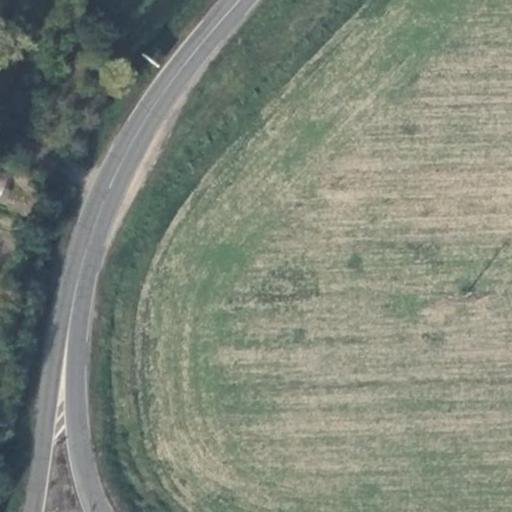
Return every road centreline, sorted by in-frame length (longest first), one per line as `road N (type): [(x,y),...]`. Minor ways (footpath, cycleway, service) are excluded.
road 1 (secondary): [(241,0),(148,116),(107,189),(65,338)]
road 2 (secondary): [(98,511),(74,448),(65,338)]
road 3 (secondary): [(65,338),(31,511)]
